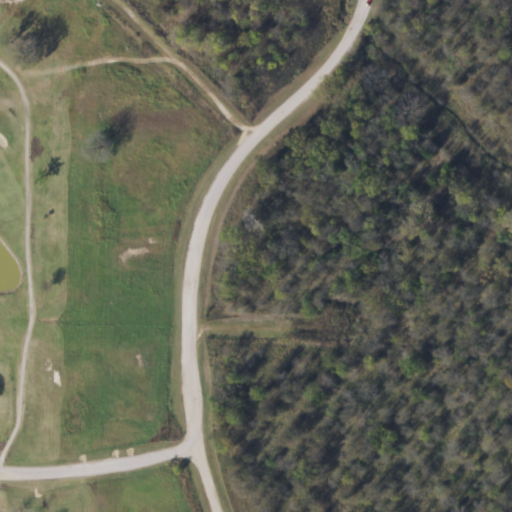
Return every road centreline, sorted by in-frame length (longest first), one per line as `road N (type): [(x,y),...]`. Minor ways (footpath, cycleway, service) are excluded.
road 1 (residential): [(219,511),(194,432),(193,287),(206,215),(260,139),(326,76),(367,0)]
road 2 (residential): [(198,446),(67,474),(0,471)]
road 3 (residential): [(192,316),(347,335)]
